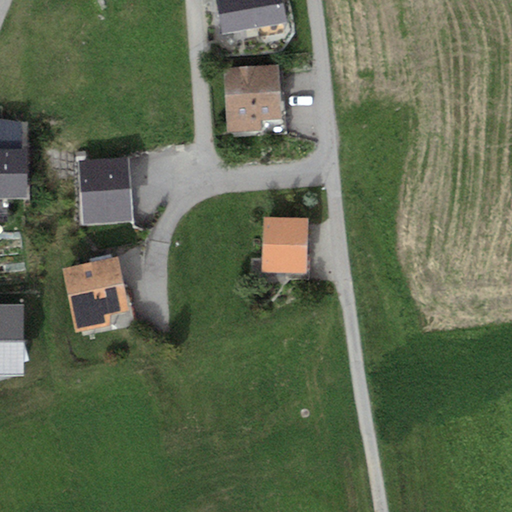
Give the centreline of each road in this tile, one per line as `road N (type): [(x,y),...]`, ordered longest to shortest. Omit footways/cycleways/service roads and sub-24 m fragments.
road 1 (track): [(384,511),(335,208)]
road 2 (residential): [(317,0),(335,208)]
